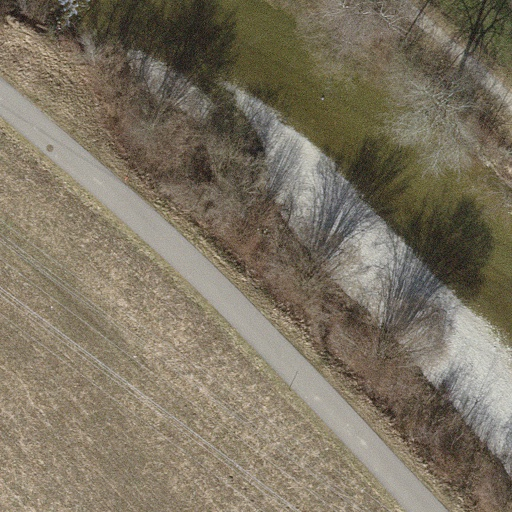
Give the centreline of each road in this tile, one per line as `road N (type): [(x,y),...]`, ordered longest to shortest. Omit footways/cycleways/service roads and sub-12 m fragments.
road 1 (track): [(429,511),(203,275),(0,102)]
road 2 (track): [(511,107),(397,0)]
